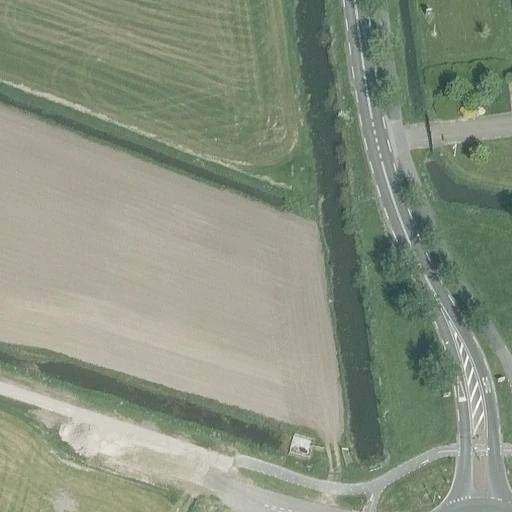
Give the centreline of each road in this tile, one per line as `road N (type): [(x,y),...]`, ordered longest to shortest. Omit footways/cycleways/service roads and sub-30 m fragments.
road 1 (primary): [(353,0),(382,172),(442,311)]
road 2 (primary): [(496,509),(477,356),(442,311)]
road 3 (primary): [(442,311),(464,428),(459,509)]
